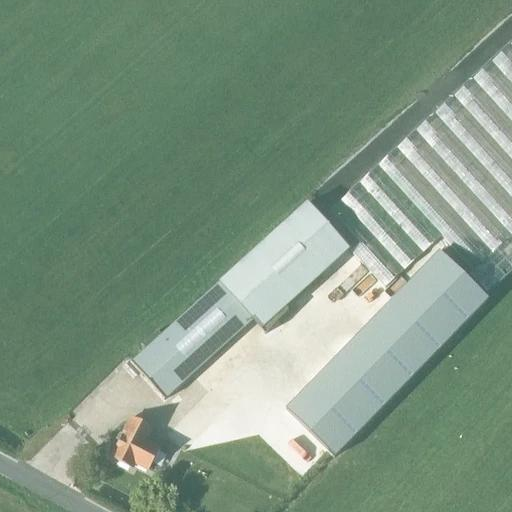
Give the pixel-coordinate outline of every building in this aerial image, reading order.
[(419,134),(322,221),(323,221),(389,291),(426,256),(476,308),(511,273),(511,61),(426,141),(419,134)] [(229,275),(132,363),(166,400),(251,322),(265,337),(287,313),(284,310),(348,251),(349,250),(323,221),(322,221),(307,204),(232,272),(229,275)] [(422,271),(260,419),(306,468),(465,317),(422,271)] [(132,419),(112,461),(134,472),(137,465),(152,472),(163,450),(159,448),(148,443),(154,429),(132,419)] [(159,448),(163,450),(167,452),(170,445),(163,441),(159,448)]
